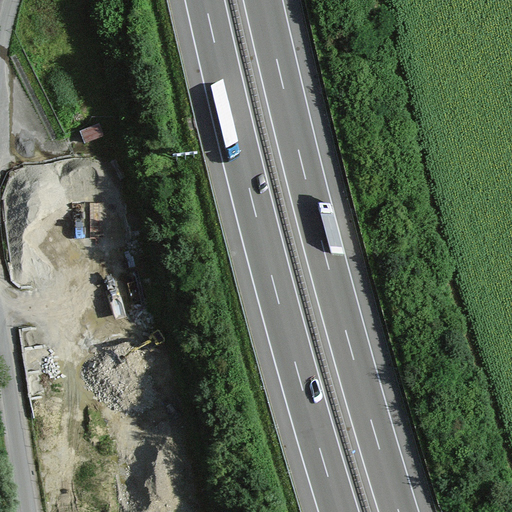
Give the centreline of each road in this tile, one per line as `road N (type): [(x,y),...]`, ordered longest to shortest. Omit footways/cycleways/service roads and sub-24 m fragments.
road 1 (motorway): [(210,0),(274,274),(345,511)]
road 2 (motorway): [(397,511),(320,250),(265,0)]
road 3 (unclassified): [(0,327),(32,511)]
